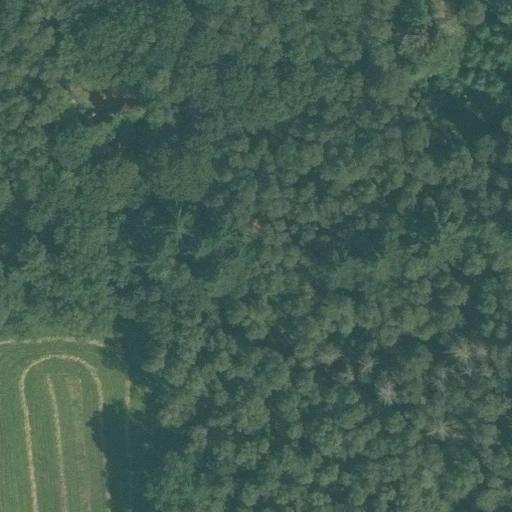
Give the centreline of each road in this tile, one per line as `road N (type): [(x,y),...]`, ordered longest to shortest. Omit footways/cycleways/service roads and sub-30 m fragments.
road 1 (track): [(60,305),(511,265)]
road 2 (track): [(81,0),(60,305)]
